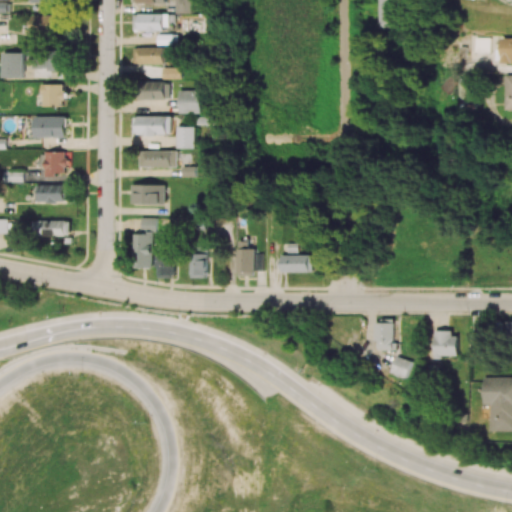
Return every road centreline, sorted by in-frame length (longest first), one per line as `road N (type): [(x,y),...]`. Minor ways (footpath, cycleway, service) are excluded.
road 1 (residential): [(511,301),(192,301),(0,268)]
road 2 (motorway): [(511,492),(400,458),(204,344),(155,332),(44,335)]
road 3 (residential): [(344,0),(348,301)]
road 4 (motorway): [(0,382),(42,359),(73,355),(133,377),(160,409),(170,437),(172,474),(158,511)]
road 5 (residential): [(106,0),(102,285)]
